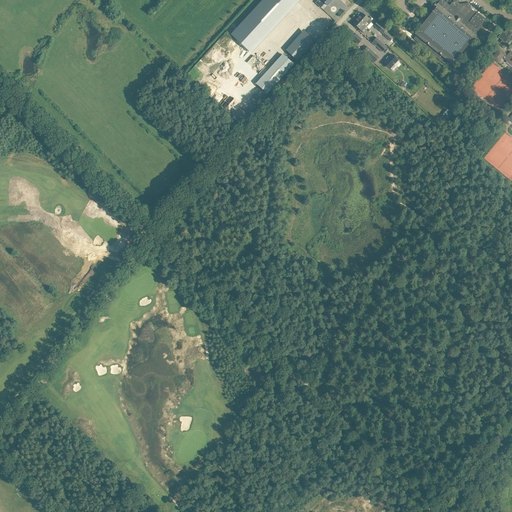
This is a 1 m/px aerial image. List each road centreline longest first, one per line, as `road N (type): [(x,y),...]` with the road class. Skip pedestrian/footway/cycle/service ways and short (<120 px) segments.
road 1 (track): [(149,232),(297,374)]
road 2 (track): [(0,83),(143,226)]
road 3 (track): [(237,134),(331,29)]
road 4 (track): [(149,232),(237,134)]
